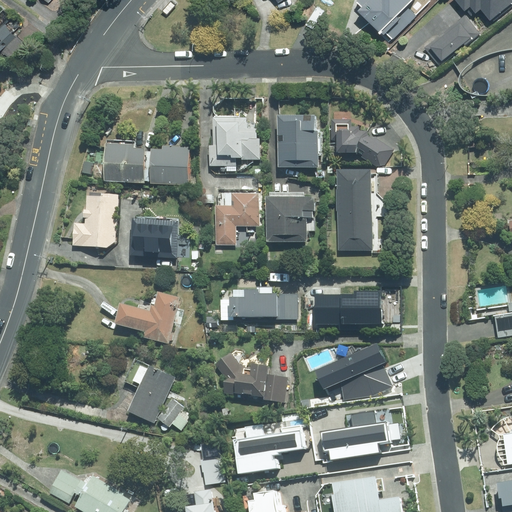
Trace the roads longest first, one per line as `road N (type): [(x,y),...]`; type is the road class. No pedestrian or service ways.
road 1 (residential): [(455,511),(434,365),(434,167),(424,124),(407,99),(376,77),(338,66),(82,68)]
road 2 (secondary): [(0,344),(51,140),(82,68)]
road 3 (unknown): [(445,446),(291,468)]
